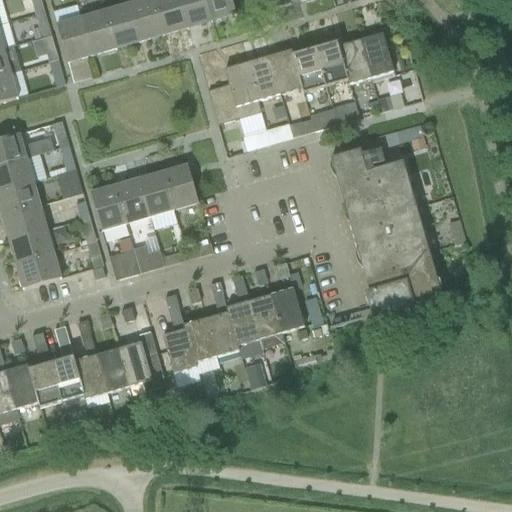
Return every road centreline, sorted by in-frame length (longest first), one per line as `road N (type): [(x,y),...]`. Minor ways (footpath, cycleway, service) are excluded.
road 1 (residential): [(0,329),(316,239),(339,313)]
road 2 (unclassified): [(499,511),(222,473),(139,472)]
road 3 (unclassified): [(0,500),(139,472)]
